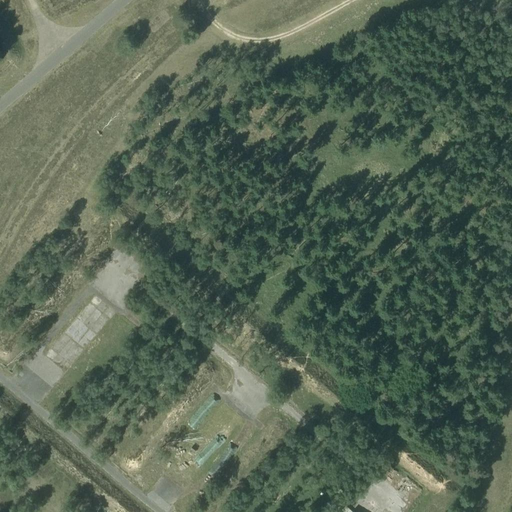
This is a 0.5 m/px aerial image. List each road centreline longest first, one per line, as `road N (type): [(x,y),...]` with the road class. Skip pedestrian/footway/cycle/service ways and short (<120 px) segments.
road 1 (track): [(0,371),(166,511)]
road 2 (track): [(198,0),(227,37),(268,47),(359,0)]
